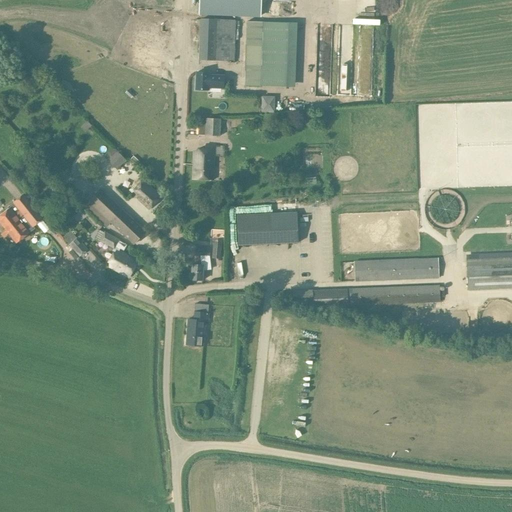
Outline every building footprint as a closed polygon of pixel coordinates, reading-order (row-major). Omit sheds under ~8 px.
[(200,4),(200,14),(260,16),(261,0),(200,0),(200,2),(200,4)] [(198,60),(234,61),(236,20),(200,19),(198,60)] [(263,22),(247,21),(245,86),(261,87),(263,22)] [(209,73),(197,72),(196,89),(208,90),(208,88),(224,89),(224,75),(209,74),(209,73)] [(360,78),(359,93),(371,93),(371,78),(360,78)] [(351,85),(337,85),(337,95),(352,94),(351,85)] [(276,112),(276,95),(262,96),(262,112),(276,112)] [(199,124),(199,135),(220,136),(220,129),(231,129),(231,121),(221,121),(221,119),(207,118),(206,121),(205,121),(205,124),(199,124)] [(86,132),(92,126),(87,121),(81,127),(86,132)] [(205,152),(198,152),(193,152),(192,179),(214,180),(215,157),(220,157),(220,146),(216,146),(216,145),(206,144),(205,152)] [(113,147),(104,156),(117,169),(127,160),(113,147)] [(129,190),(133,194),(149,210),(160,197),(140,178),(129,190)] [(83,206),(106,228),(111,223),(133,245),(146,232),(100,189),(83,206)] [(9,208),(0,215),(0,222),(6,230),(0,234),(3,238),(9,234),(8,233),(17,226),(13,221),(17,218),(18,220),(27,212),(24,209),(32,203),(25,193),(8,207),(9,208)] [(8,233),(9,234),(17,244),(29,233),(22,224),(27,221),(33,228),(44,218),(32,203),(24,209),(27,212),(18,220),(17,218),(13,221),(17,226),(8,233)] [(297,212),(237,215),(238,245),(298,242),(297,212)] [(100,230),(95,239),(113,249),(112,251),(116,253),(109,267),(129,278),(137,263),(118,253),(120,249),(124,251),(127,245),(119,240),(105,232),(104,233),(100,230)] [(64,239),(69,244),(77,238),(72,232),(64,239)] [(77,237),(69,245),(80,257),(88,250),(77,237)] [(212,258),(221,259),(222,242),(213,241),(212,258)] [(192,264),(191,280),(202,281),(203,270),(211,270),(210,264),(209,257),(210,248),(196,247),(195,256),(201,257),(202,265),(192,264)] [(511,252),(466,254),(468,290),(511,287),(511,252)] [(438,258),(354,261),(355,281),(439,278),(438,258)] [(314,290),(315,308),(440,302),(440,297),(444,296),(443,290),(440,291),(439,285),(314,290)] [(292,291),(293,300),(293,302),(313,302),(312,290),(292,291)] [(194,311),(193,319),(188,319),(186,344),(203,346),(205,322),(209,322),(209,312),(208,312),(208,305),(195,304),(194,311)] [(298,330),(298,344),(318,345),(319,331),(298,330)]
